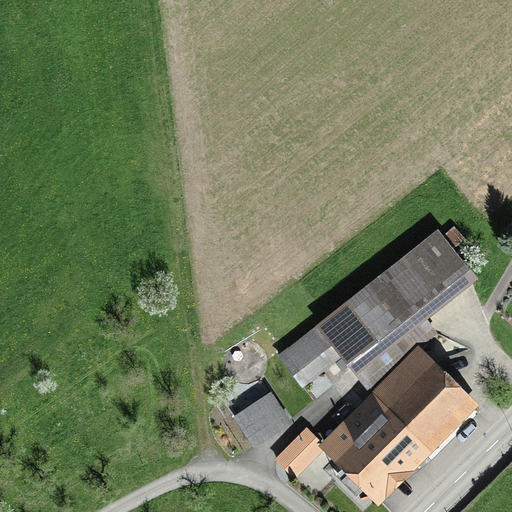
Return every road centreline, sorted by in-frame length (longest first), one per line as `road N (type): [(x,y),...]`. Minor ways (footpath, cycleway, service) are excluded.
road 1 (residential): [(112,511),(206,470),(259,479),(305,511)]
road 2 (track): [(182,266),(206,470)]
road 3 (secondary): [(424,511),(511,426)]
